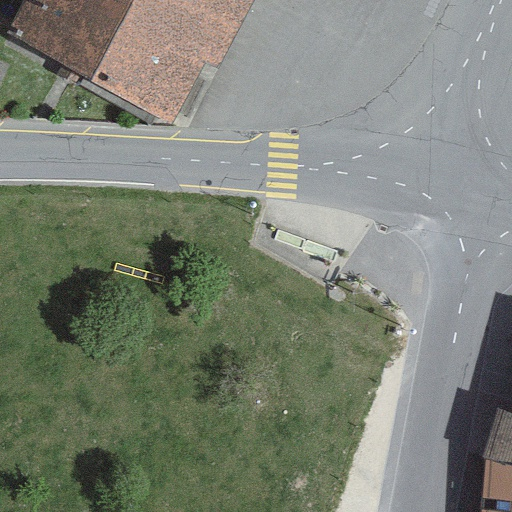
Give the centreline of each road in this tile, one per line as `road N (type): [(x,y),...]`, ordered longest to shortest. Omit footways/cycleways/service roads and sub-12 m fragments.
road 1 (unclassified): [(453,170),(0,146)]
road 2 (tertiary): [(422,511),(464,271),(453,170)]
road 3 (tertiary): [(495,0),(453,170)]
